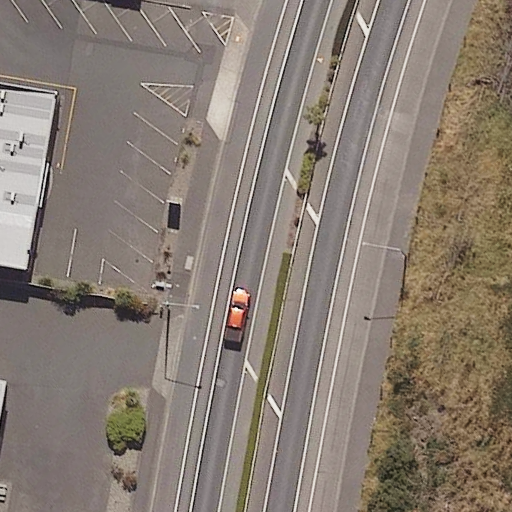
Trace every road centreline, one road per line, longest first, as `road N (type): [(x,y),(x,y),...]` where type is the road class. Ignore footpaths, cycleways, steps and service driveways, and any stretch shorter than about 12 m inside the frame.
road 1 (secondary): [(397,0),(345,167),(279,511)]
road 2 (secondary): [(204,511),(282,119),(316,0)]
